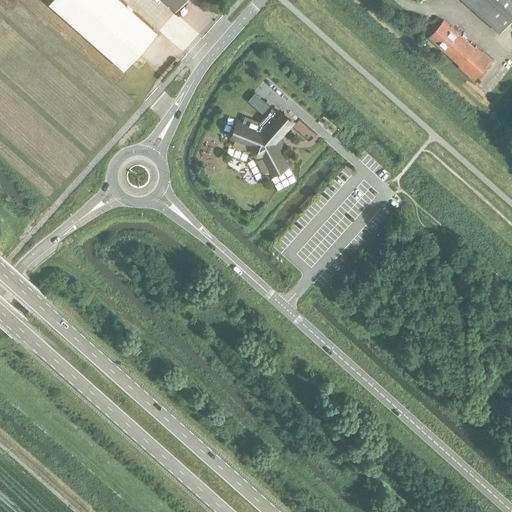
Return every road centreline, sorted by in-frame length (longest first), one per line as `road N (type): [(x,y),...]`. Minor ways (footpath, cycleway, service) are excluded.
road 1 (tertiary): [(511,511),(193,225)]
road 2 (primary): [(272,511),(0,271)]
road 3 (primary): [(0,311),(226,511)]
road 4 (tertiary): [(176,110),(202,66),(261,0)]
